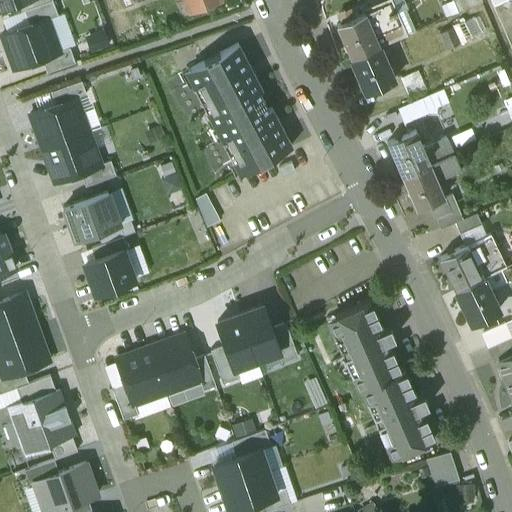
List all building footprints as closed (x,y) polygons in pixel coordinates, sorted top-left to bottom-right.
[(7,32),(46,17),(47,19),(58,15),(52,0),(51,0),(21,11),(1,18),(7,32)] [(17,0),(21,11),(51,0),(17,0)] [(217,0),(184,0),(188,10),(217,0)] [(364,12),(336,24),(351,58),(384,44),(401,36),(385,0),(382,0),(363,8),(364,12)] [(481,2),(479,0),(451,0),(457,13),(481,2)] [(41,58),(59,51),(59,50),(47,19),(46,17),(7,32),(0,34),(13,68),(41,58)] [(451,29),(439,34),(446,51),(458,45),(451,29)] [(261,88),(254,74),(252,75),(249,68),(250,67),(237,43),(212,56),(189,68),(196,82),(192,84),(207,113),(211,111),(224,136),(220,138),(233,163),(237,161),(243,171),(291,145),(282,128),(280,129),(277,122),(279,121),(271,107),(269,109),(268,109),(258,90),(261,88)] [(384,44),(351,58),(365,91),(393,79),(383,56),(388,54),(384,44)] [(69,47),(59,50),(59,51),(41,58),(46,72),(75,61),(69,47)] [(76,97),(86,93),(81,80),(51,91),(56,104),(76,97)] [(42,147),(88,130),(76,97),(56,104),(29,114),(42,147)] [(421,98),(397,108),(403,123),(427,113),(421,98)] [(80,172),(100,164),(100,163),(88,130),(42,147),(54,181),(80,172)] [(444,136),(421,146),(414,130),(387,142),(401,175),(452,154),(444,136)] [(452,154),(401,175),(416,209),(429,203),(443,197),(442,196),(436,182),(460,172),(452,154)] [(110,160),(100,163),(100,164),(80,172),(85,186),(115,174),(110,160)] [(291,162),(278,167),(282,177),(295,171),(291,162)] [(97,232),(119,224),(107,191),(63,206),(75,240),(97,232)] [(205,193),(194,198),(205,227),(219,220),(205,193)] [(461,220),(450,193),(442,196),(443,197),(429,203),(440,228),(461,220)] [(122,236),(134,231),(130,220),(119,224),(97,232),(101,244),(122,236)] [(0,272),(15,267),(2,233),(0,233),(0,272)] [(488,233),(439,259),(455,291),(481,277),(505,265),(488,233)] [(127,248),(122,236),(101,244),(79,251),(83,262),(123,248),(123,249),(127,248)] [(123,248),(83,262),(94,292),(134,278),(123,249),(123,248)] [(498,309),(481,277),(455,291),(471,323),(498,309)] [(0,338),(36,326),(24,292),(0,300),(0,338)] [(382,329),(369,300),(334,315),(340,329),(332,332),(340,350),(344,349),(347,356),(343,357),(351,376),(359,372),(365,386),(368,385),(373,397),(365,400),(373,418),(377,417),(380,424),(377,426),(385,444),(392,440),(398,454),(434,438),(421,408),(428,405),(423,394),(416,397),(403,367),(400,369),(387,340),(394,338),(389,326),(382,329)] [(239,313),(256,359),(277,351),(278,351),(270,327),(262,305),(239,313)] [(239,313),(217,321),(225,343),(234,367),(235,367),(256,359),(239,313)] [(285,322),(270,327),(278,351),(277,351),(281,361),(297,355),(285,322)] [(505,323),(484,332),(490,346),(511,337),(505,323)] [(36,326),(0,338),(0,369),(2,375),(2,376),(23,369),(49,360),(36,326)] [(193,358),(183,333),(150,345),(166,391),(199,380),(200,379),(193,358)] [(511,339),(511,337),(490,346),(496,361),(511,354),(511,339)] [(210,349),(222,383),(239,377),(235,367),(234,367),(225,343),(210,349)] [(166,391),(150,345),(116,357),(125,383),(132,404),(134,403),(166,391)] [(193,358),(200,379),(199,380),(203,389),(215,385),(204,354),(193,358)] [(511,354),(496,361),(511,397),(511,354)] [(0,392),(16,386),(28,382),(23,369),(2,376),(2,375),(0,375),(0,392)] [(21,401),(55,389),(49,374),(28,382),(16,386),(21,400),(21,401)] [(134,403),(132,404),(125,383),(112,388),(123,418),(137,413),(134,403)] [(21,400),(5,405),(23,454),(49,444),(50,444),(49,442),(71,434),(75,433),(59,388),(55,389),(21,401),(21,400)] [(260,447),(261,449),(268,447),(263,430),(229,441),(234,456),(260,447)] [(76,449),(71,434),(49,442),(50,444),(49,444),(54,457),(76,449)] [(220,485),(267,469),(261,449),(260,447),(234,456),(214,463),(220,485)] [(450,451),(426,459),(435,485),(459,477),(450,451)] [(58,471),(53,458),(24,468),(29,482),(33,480),(58,471)] [(58,471),(33,480),(44,511),(45,511),(71,502),(86,497),(97,493),(85,461),(58,471)] [(267,469),(220,485),(228,508),(251,501),(275,493),(274,491),(267,469)] [(284,488),(274,491),(275,493),(251,501),(254,511),(257,511),(289,501),(284,488)] [(90,508),(86,497),(71,502),(75,511),(78,511),(90,508)]
